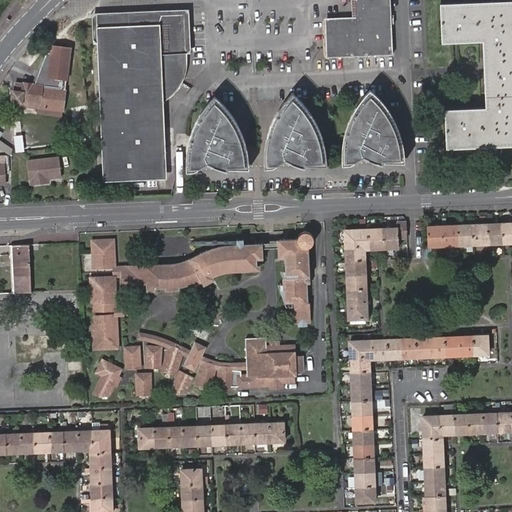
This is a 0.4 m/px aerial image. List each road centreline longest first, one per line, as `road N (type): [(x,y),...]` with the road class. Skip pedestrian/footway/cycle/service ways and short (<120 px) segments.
road 1 (unknown): [(193,50),(197,78),(405,76)]
road 2 (residential): [(0,219),(221,208)]
road 3 (residential): [(412,201),(400,0)]
road 4 (unknown): [(309,1),(193,10),(193,50)]
road 5 (unknown): [(309,1),(298,46),(193,50)]
